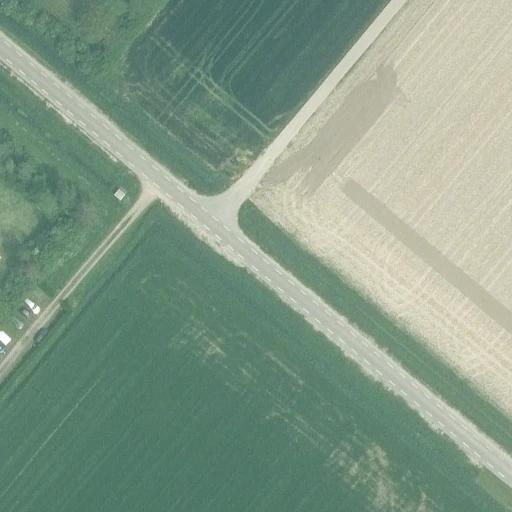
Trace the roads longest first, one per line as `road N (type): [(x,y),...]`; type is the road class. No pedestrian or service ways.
road 1 (tertiary): [(511,475),(214,224)]
road 2 (unclassified): [(214,224),(400,0)]
road 3 (tertiary): [(214,224),(0,46)]
